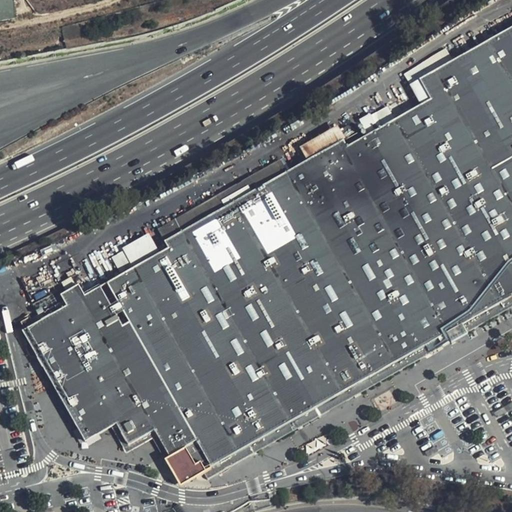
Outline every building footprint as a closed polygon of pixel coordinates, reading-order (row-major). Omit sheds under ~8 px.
[(0,0),(0,18),(15,17),(14,14),(71,0),(0,0)] [(163,241),(167,249),(160,253),(133,269),(107,284),(129,322),(122,325),(99,287),(85,295),(78,285),(61,295),(66,305),(23,331),(85,439),(116,422),(129,443),(154,429),(161,441),(169,454),(196,439),(215,471),(511,306),(511,29),(421,81),(431,100),(347,149),(343,142),(305,162),(250,193),(224,207),(195,223),(163,241)] [(376,118),(391,110),(388,104),(359,119),(364,128),(378,121),(376,118)] [(305,162),(343,142),(335,129),(298,149),(305,162)] [(224,207),(250,193),(247,186),(220,201),(224,207)] [(163,241),(195,223),(189,211),(156,229),(163,241)] [(133,269),(160,253),(154,243),(127,258),(133,269)]
